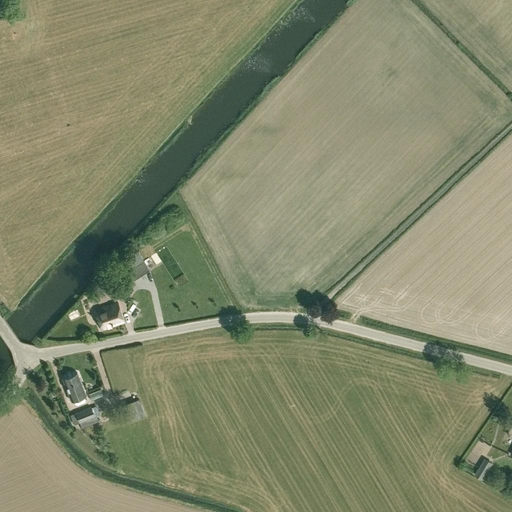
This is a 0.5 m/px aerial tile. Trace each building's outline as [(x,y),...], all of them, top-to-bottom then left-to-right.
[(130,267),(119,274),(120,276),(126,285),(149,270),(144,261),(131,269),(130,267)] [(120,288),(115,279),(114,278),(104,283),(115,300),(124,294),(120,288)] [(107,328),(112,326),(124,322),(117,302),(95,310),(102,329),(107,328)] [(125,378),(119,345),(99,348),(102,369),(113,367),(115,380),(125,378)] [(86,395),(77,372),(62,378),(71,400),(86,395)] [(48,388),(50,394),(59,391),(57,385),(48,388)] [(86,391),(89,398),(101,393),(98,386),(86,391)] [(120,406),(126,423),(144,416),(138,399),(120,406)] [(91,406),(75,412),(79,422),(81,428),(99,421),(97,415),(95,415),(91,406)] [(98,409),(99,416),(106,414),(105,408),(98,409)] [(118,436),(122,436),(118,413),(109,415),(110,419),(105,420),(111,452),(120,450),(118,436)] [(121,460),(132,455),(128,447),(117,452),(121,460)] [(482,478),(491,463),(484,459),(475,474),(482,478)]
